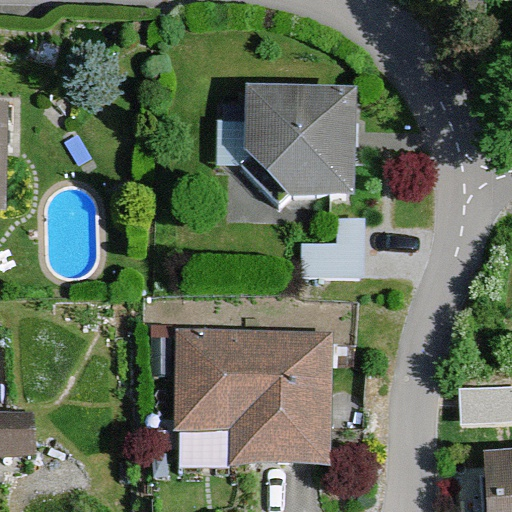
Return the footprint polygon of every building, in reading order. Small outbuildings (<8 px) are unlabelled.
[(486,17),(486,4),(460,4),(460,49),(486,49),(486,17)] [(357,95),(247,94),(247,110),(222,110),(216,126),(215,171),(239,171),(278,213),(286,206),(356,206),(357,140),(357,95)] [(0,219),(7,220),(11,109),(0,109),(0,219)] [(337,246),(301,246),(300,284),(365,285),(366,253),(366,222),(337,222),(337,246)] [(285,474),(331,475),(333,338),(177,335),(175,436),(228,437),(227,473),(285,474)] [(0,462),(34,461),(35,413),(0,413),(0,462)] [(511,511),(511,456),(483,458),(484,483),(486,511),(511,511)]
